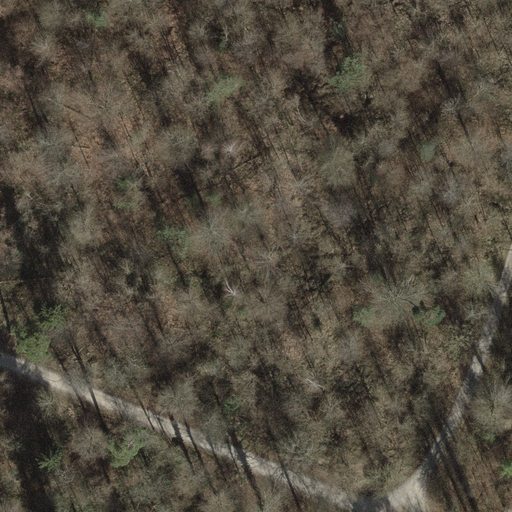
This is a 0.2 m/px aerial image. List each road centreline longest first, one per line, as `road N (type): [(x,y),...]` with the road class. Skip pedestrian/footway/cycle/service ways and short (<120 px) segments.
road 1 (track): [(384,511),(0,359)]
road 2 (track): [(511,256),(417,511)]
